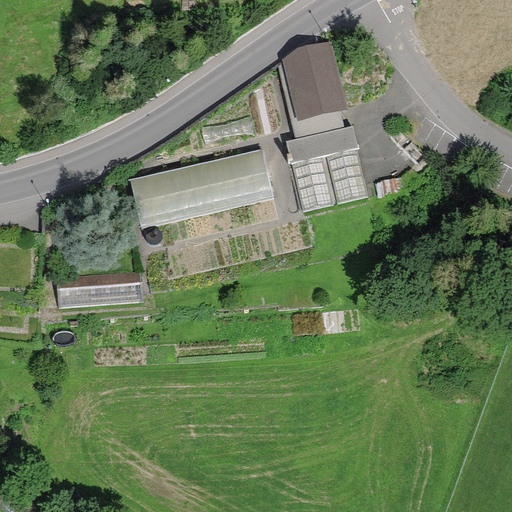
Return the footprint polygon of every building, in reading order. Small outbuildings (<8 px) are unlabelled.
[(331,42),(284,60),(285,64),(299,121),(323,114),(338,110),(348,107),(331,42)] [(299,121),(285,64),(279,65),(296,139),(344,128),(338,110),(299,121)] [(296,139),(287,141),(292,162),(304,211),(368,194),(353,126),(344,128),(306,137),(296,139)] [(144,225),(278,198),(269,151),(134,178),(144,225)] [(63,306),(147,303),(146,264),(62,267),(63,306)]
